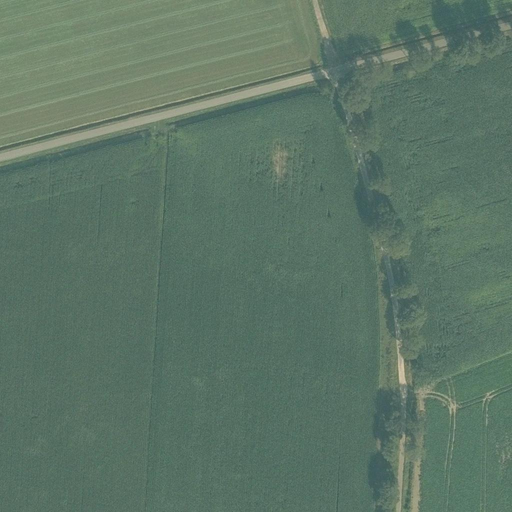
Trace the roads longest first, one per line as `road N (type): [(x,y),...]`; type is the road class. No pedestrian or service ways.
road 1 (unclassified): [(398,511),(402,399),(391,282),(335,71)]
road 2 (unclassified): [(0,157),(335,71)]
road 3 (unclassified): [(335,71),(511,25)]
